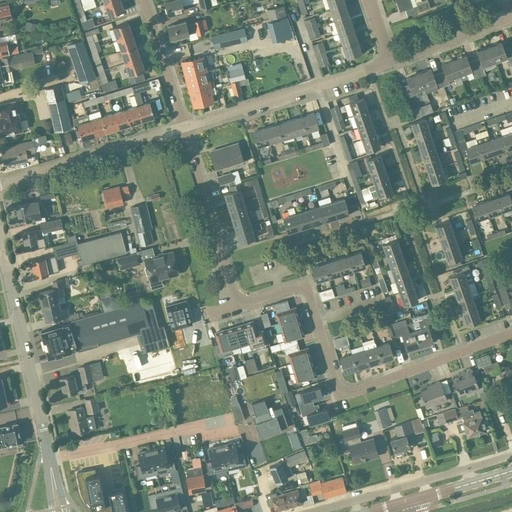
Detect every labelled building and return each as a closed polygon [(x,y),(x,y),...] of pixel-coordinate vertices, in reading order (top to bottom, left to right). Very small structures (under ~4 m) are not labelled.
[(78,13),(83,11),(79,0),(77,0),(74,1),(78,13)] [(124,11),(120,0),(116,0),(104,4),(108,16),(124,11)] [(173,0),(164,2),(168,15),(183,11),(181,5),(198,1),(200,10),(212,7),(210,0),(173,0)] [(326,0),(330,8),(345,3),(343,0),(326,0)] [(395,0),(400,11),(405,10),(413,7),(410,0),(395,0)] [(430,8),(428,2),(416,6),(418,12),(430,8)] [(308,13),(304,4),(304,3),(298,5),(302,15),(308,13)] [(330,8),(334,20),(349,15),(345,3),(330,8)] [(0,21),(11,19),(8,6),(0,8),(0,21)] [(418,12),(416,6),(413,7),(405,10),(407,16),(418,12)] [(83,11),(78,13),(83,30),(95,26),(92,18),(86,20),(83,11)] [(334,20),(338,33),(353,28),(349,15),(334,20)] [(288,17),(267,22),(272,42),(292,37),(292,36),(291,30),(288,17)] [(304,21),(307,30),(317,26),(314,17),(304,21)] [(189,34),(197,32),(197,35),(204,33),(203,30),(207,28),(205,19),(193,22),(186,24),(184,20),(166,25),(171,39),(189,35),(189,34)] [(32,32),(35,31),(37,25),(26,22),(24,31),(32,32)] [(128,23),(113,28),(117,40),(132,35),(128,23)] [(321,36),(317,26),(307,30),(310,40),(321,36)] [(97,28),(84,32),(90,49),(96,47),(94,42),(92,35),(99,32),(97,28)] [(247,41),(244,28),(211,36),(214,49),(247,41)] [(338,33),(342,45),(357,40),(353,28),(338,33)] [(132,35),(117,40),(121,51),(136,46),(132,35)] [(95,78),(82,39),(66,45),(79,83),(95,78)] [(357,40),(342,45),(347,57),(361,52),(357,40)] [(18,53),(17,47),(7,49),(6,42),(0,42),(0,56),(8,55),(18,53)] [(312,45),(315,54),(325,51),(322,42),(312,45)] [(501,42),(489,46),(495,61),(507,57),(510,66),(511,65),(511,52),(510,47),(504,49),(501,42)] [(136,46),(121,51),(122,53),(125,63),(140,58),(136,46)] [(480,58),(474,60),(481,77),(486,74),(483,66),(495,61),(489,46),(477,51),(480,58)] [(96,47),(90,49),(92,54),(94,61),(100,59),(97,52),(96,47)] [(43,53),(42,48),(31,50),(31,52),(1,59),(2,65),(0,65),(0,81),(3,81),(4,85),(13,83),(11,70),(34,65),(32,55),(43,53)] [(326,51),(325,51),(315,54),(320,67),(329,64),(325,52),(326,51)] [(466,55),(454,59),(462,80),(468,78),(466,72),(471,70),(475,79),(481,77),(474,60),(469,62),(466,55)] [(190,93),(210,88),(202,56),(181,61),(189,93),(190,93)] [(140,58),(125,63),(129,74),(129,75),(144,70),(140,58)] [(100,59),(94,61),(95,62),(96,68),(102,66),(100,59)] [(445,70),(439,73),(443,86),(450,83),(448,79),(453,77),(457,85),(462,83),(462,81),(462,80),(454,59),(442,64),(445,70)] [(430,68),(418,72),(424,87),(426,93),(444,86),(443,86),(439,73),(433,75),(430,68)] [(409,84),(404,86),(408,97),(413,95),(412,91),(424,87),(418,72),(407,77),(409,84)] [(230,77),(229,77),(230,82),(245,78),(244,73),(230,77)] [(106,75),(100,77),(105,92),(118,88),(115,80),(108,83),(106,75)] [(148,81),(131,87),(133,92),(134,95),(135,100),(137,106),(142,121),(154,117),(153,112),(158,110),(155,100),(143,104),(139,92),(151,88),(148,81)] [(238,81),(231,82),(234,95),(241,93),(238,81)] [(72,128),(62,85),(44,89),(54,132),(72,128)] [(131,87),(119,90),(121,96),(133,92),(131,87)] [(214,102),(210,88),(190,93),(193,107),(214,102)] [(82,97),(79,89),(66,93),(68,102),(82,97)] [(119,90),(107,94),(109,99),(121,96),(119,90)] [(107,94),(95,98),(97,103),(101,102),(109,99),(107,94)] [(352,115),(367,110),(363,97),(348,102),(352,115)] [(95,98),(83,101),(85,107),(97,103),(95,98)] [(17,114),(14,102),(0,104),(0,110),(1,114),(2,113),(2,117),(0,117),(0,135),(22,130),(18,113),(17,114)] [(412,109),(415,117),(433,111),(430,103),(412,109)] [(133,107),(125,109),(130,125),(142,121),(137,106),(133,107)] [(338,120),(342,118),(338,106),(330,109),(334,121),(338,120)] [(125,109),(113,113),(118,128),(130,125),(125,109)] [(352,115),(356,127),(371,122),(367,110),(352,115)] [(113,113),(101,117),(106,132),(118,128),(113,113)] [(314,113),(302,117),(306,132),(319,128),(314,113)] [(101,117),(89,121),(94,136),(106,132),(101,117)] [(306,132),(302,117),(289,121),(294,135),(306,132)] [(411,123),(415,135),(429,130),(425,118),(411,123)] [(89,121),(77,124),(78,129),(81,137),(82,140),(94,136),(89,121)] [(294,135),(289,121),(277,124),(282,139),(294,135)] [(356,127),(361,139),(375,134),(371,122),(356,127)] [(277,124),(265,128),(269,143),(282,139),(277,124)] [(511,125),(500,130),(502,135),(506,149),(511,147),(511,125)] [(269,143),(265,128),(252,132),(257,147),(269,143)] [(461,129),(454,131),(463,157),(468,155),(470,162),(482,158),(478,144),(467,147),(461,129)] [(433,143),(429,130),(415,135),(419,147),(433,143)] [(72,142),(69,132),(63,134),(66,144),(72,142)] [(321,142),(310,145),(312,151),(323,147),(330,144),(326,133),(319,135),(321,142)] [(380,146),(375,134),(361,139),(365,151),(380,146)] [(488,135),(476,139),(478,144),(482,158),(494,153),(490,140),(490,139),(488,135)] [(490,139),(490,140),(494,153),(506,149),(502,135),(490,139)] [(35,151),(32,140),(1,147),(5,164),(27,160),(26,153),(35,151)] [(424,159),(438,155),(433,143),(419,147),(424,159)] [(243,161),(237,144),(210,152),(215,168),(226,164),(227,166),(243,161)] [(365,160),(370,172),(384,167),(379,154),(365,160)] [(428,172),(442,167),(438,155),(424,159),(428,172)] [(374,184),(388,179),(384,167),(370,172),(374,184)] [(446,179),(442,167),(428,172),(432,185),(446,179)] [(228,183),(229,186),(242,182),(241,182),(237,170),(217,176),(220,186),(228,183)] [(467,177),(465,171),(458,173),(460,180),(467,177)] [(254,185),(257,197),(263,196),(257,177),(248,180),(250,186),(254,185)] [(356,177),(351,178),(355,190),(360,189),(356,177)] [(392,191),(388,179),(374,184),(368,186),(370,192),(376,190),(378,196),(392,191)] [(325,183),(327,189),(336,186),(335,181),(325,183)] [(242,182),(229,186),(228,187),(230,191),(225,193),(229,205),(243,201),(240,190),(244,188),(242,182)] [(129,195),(127,186),(119,188),(118,186),(103,191),(108,207),(123,203),(121,197),(129,195)] [(39,190),(41,199),(55,197),(53,187),(39,190)] [(366,205),(360,189),(355,190),(361,207),(366,205)] [(511,201),(509,193),(496,197),(501,211),(511,207),(511,201)] [(257,197),(261,209),(266,208),(263,196),(257,197)] [(496,197),(485,201),(489,215),(501,211),(496,197)] [(278,204),(277,198),(268,201),(270,207),(278,205),(278,204)] [(331,202),(335,217),(348,213),(343,198),(331,202)] [(366,199),(364,200),(366,205),(367,210),(378,206),(377,203),(375,204),(375,202),(374,201),(368,204),(366,199)] [(323,220),(335,217),(331,202),(325,204),(324,200),(318,202),(319,206),(323,220)] [(38,201),(28,203),(16,205),(19,222),(31,220),(31,219),(38,217),(44,216),(44,215),(42,214),(40,214),(38,201)] [(243,201),(229,205),(232,218),(247,213),(243,201)] [(489,215),(485,201),(472,205),(477,219),(489,215)] [(153,242),(150,229),(152,229),(145,204),(130,208),(137,233),(140,246),(153,242)] [(311,224),(323,220),(319,206),(307,209),(311,224)] [(286,232),(299,228),(294,213),(295,213),(293,207),(287,209),(289,215),(282,217),(286,232)] [(268,216),(266,208),(261,209),(255,211),(258,219),(268,216)] [(294,213),(299,228),(311,224),(307,209),(295,213),(294,213)] [(232,218),(236,230),(251,225),(247,213),(232,218)] [(62,228),(60,218),(40,223),(41,228),(22,233),(25,249),(44,244),(41,233),(62,228)] [(109,230),(127,226),(125,219),(108,223),(109,230)] [(435,226),(439,238),(453,233),(449,221),(435,226)] [(274,236),(273,233),(274,233),(271,224),(266,225),(268,234),(266,235),(267,239),(274,236)] [(254,238),(251,225),(236,230),(239,242),(254,238)] [(76,240),(68,243),(52,247),(55,256),(55,258),(79,253),(81,260),(76,261),(77,266),(126,252),(121,233),(77,243),(76,240)] [(453,233),(439,238),(443,250),(457,245),(453,233)] [(387,255),(401,250),(397,238),(382,243),(387,255)] [(461,258),(457,245),(443,250),(450,268),(461,264),(460,258),(461,258)] [(401,250),(387,255),(391,268),(405,263),(401,250)] [(361,251),(348,255),(353,270),(366,266),(365,263),(361,252),(361,251)] [(141,264),(137,252),(117,258),(120,270),(141,264)] [(149,275),(151,281),(149,281),(152,289),(163,286),(161,278),(177,274),(171,253),(145,260),(147,265),(146,265),(144,267),(146,275),(148,275),(149,275)] [(374,253),(369,254),(371,261),(377,259),(378,259),(377,255),(375,256),(374,253)] [(348,255),(336,258),(341,274),(353,270),(348,255)] [(47,274),(58,272),(55,258),(55,256),(44,259),(44,258),(32,261),(30,262),(29,264),(30,268),(32,269),(34,269),(35,277),(47,275),(47,274)] [(336,258),(324,262),(328,277),(341,274),(336,258)] [(482,269),(485,278),(490,276),(484,259),(477,261),(479,268),(482,269)] [(324,262),(311,266),(315,281),(328,277),(324,262)] [(391,268),(395,280),(410,275),(405,263),(391,268)] [(468,283),(468,284),(474,282),(470,269),(469,270),(467,265),(452,270),(453,274),(449,276),(453,288),(468,283)] [(395,280),(400,292),(414,287),(410,275),(395,280)] [(501,275),(495,278),(498,286),(504,283),(501,275)] [(39,292),(42,306),(58,303),(64,301),(62,289),(66,288),(64,280),(52,282),(53,289),(39,292)] [(472,295),(468,284),(468,283),(453,288),(457,300),(472,295)] [(505,286),(499,289),(506,308),(511,306),(511,290),(507,292),(505,286)] [(414,287),(400,292),(404,304),(418,299),(414,287)] [(332,288),(319,292),(321,301),(334,297),(332,288)] [(140,295),(129,298),(131,304),(142,302),(140,295)] [(476,307),(472,295),(457,300),(461,312),(476,307)] [(287,300),(273,304),(279,322),(298,317),(295,307),(290,309),(287,300)] [(185,301),(166,306),(172,329),(192,324),(185,301)] [(70,323),(41,332),(48,358),(77,350),(78,352),(99,346),(98,344),(141,332),(144,343),(153,341),(150,330),(142,304),(142,302),(131,304),(69,322),(70,323)] [(152,302),(142,304),(150,330),(153,341),(156,340),(158,347),(169,344),(167,337),(163,325),(159,326),(152,302)] [(58,303),(42,306),(45,320),(62,316),(67,315),(66,309),(59,310),(58,303)] [(480,320),(476,307),(461,312),(465,325),(480,320)] [(430,312),(423,314),(419,316),(419,315),(411,318),(413,323),(420,345),(433,342),(429,325),(434,323),(430,312)] [(264,327),(270,325),(267,313),(260,314),(264,327)] [(279,322),(282,332),(301,326),(298,317),(279,322)] [(413,323),(407,325),(405,320),(392,324),(396,337),(403,335),(408,349),(420,345),(413,323)] [(253,321),(243,324),(250,348),(266,343),(262,330),(256,332),(253,321)] [(374,326),(374,327),(376,331),(388,328),(386,322),(374,326)] [(234,327),(240,346),(249,344),(250,348),(243,324),(234,327)] [(301,326),(282,332),(284,341),(279,343),(281,349),(284,348),(298,344),(296,338),(304,336),(301,326)] [(234,327),(225,330),(232,354),(233,353),(231,349),(240,346),(234,327)] [(232,354),(225,330),(215,333),(219,344),(213,346),(217,358),(232,354)] [(351,339),(360,336),(359,331),(349,334),(351,339)] [(349,344),(346,335),(333,339),(336,348),(349,344)] [(389,342),(377,346),(381,361),(394,357),(389,342)] [(369,365),(381,361),(377,346),(376,346),(375,343),(363,346),(369,365)] [(298,344),(284,348),(285,354),(288,354),(291,363),(310,357),(308,348),(300,350),(298,344)] [(35,359),(42,358),(39,349),(33,351),(35,359)] [(364,350),(352,354),(356,369),(369,365),(364,350)] [(344,372),(356,369),(352,354),(340,357),(344,372)] [(310,357),(291,363),(294,372),(313,366),(310,357)] [(103,378),(100,361),(78,367),(80,374),(73,376),(73,375),(60,378),(64,394),(77,391),(79,393),(85,392),(86,390),(85,385),(83,384),(83,383),(103,378)] [(500,373),(497,362),(483,366),(486,377),(500,373)] [(257,370),(256,365),(255,364),(246,366),(248,373),(257,370)] [(313,366),(294,372),(297,382),(316,376),(313,366)] [(460,376),(453,379),(454,383),(456,389),(458,393),(465,390),(465,392),(479,387),(476,379),(472,369),(471,369),(469,368),(466,369),(466,371),(459,374),(460,376)] [(240,379),(238,372),(230,374),(232,381),(240,379)] [(447,399),(441,380),(427,385),(428,388),(421,390),(426,405),(433,402),(434,404),(447,399)] [(285,383),(279,385),(281,393),(288,391),(285,383)] [(298,403),(300,410),(314,405),(312,399),(322,396),(319,386),(300,392),(303,401),(298,403)] [(286,393),(284,394),(288,406),(296,404),(291,391),(286,393)] [(231,406),(236,422),(244,419),(236,396),(230,399),(232,405),(231,406)] [(99,411),(96,397),(84,399),(87,414),(99,411)] [(260,437),(288,427),(281,406),(273,409),(275,416),(271,417),(271,416),(270,416),(264,399),(252,404),(256,415),(253,416),(255,423),(257,429),(257,431),(258,431),(260,437)] [(314,405),(300,410),(302,416),(307,415),(310,424),(329,418),(326,408),(320,410),(318,404),(314,405)] [(96,428),(93,416),(84,417),(82,407),(67,411),(72,435),(87,431),(87,430),(96,428)] [(385,408),(374,412),(379,428),(390,424),(385,408)] [(455,409),(444,412),(448,424),(454,422),(453,421),(461,418),(463,422),(456,424),(459,433),(466,431),(467,436),(485,430),(485,427),(489,425),(488,421),(483,422),(479,410),(470,413),(469,409),(456,413),(455,409)] [(409,446),(406,437),(414,434),(411,420),(394,426),(396,429),(398,437),(391,439),(394,451),(395,451),(396,454),(403,452),(402,448),(409,446)] [(0,446),(1,446),(1,447),(8,445),(8,448),(16,446),(15,444),(21,443),(19,435),(20,435),(19,431),(17,423),(0,426),(0,446)] [(348,428),(342,430),(345,440),(351,438),(353,444),(349,445),(354,462),(378,455),(373,438),(361,442),(359,436),(360,435),(358,426),(355,426),(348,428)] [(441,446),(436,432),(428,434),(433,448),(441,446)] [(222,445),(227,470),(246,466),(243,454),(237,455),(235,443),(228,444),(222,445)] [(206,462),(209,474),(227,470),(222,445),(221,446),(221,445),(216,447),(209,448),(212,461),(206,462)] [(151,449),(156,474),(175,469),(173,457),(166,459),(163,446),(157,448),(156,448),(151,449)] [(135,466),(138,478),(156,474),(151,449),(145,451),(138,452),(141,465),(135,466)] [(289,466),(301,461),(307,458),(304,450),(298,453),(285,458),(286,460),(281,462),(281,461),(269,467),(276,482),(287,477),(293,474),(289,466)] [(209,483),(208,473),(202,474),(201,466),(185,469),(186,476),(186,477),(188,492),(204,489),(203,484),(209,483)] [(56,468),(58,478),(65,477),(63,467),(56,468)] [(96,468),(76,472),(79,488),(80,491),(82,497),(85,502),(89,501),(90,507),(96,506),(97,511),(127,511),(123,490),(104,494),(101,494),(97,474),(96,468)] [(308,483),(305,471),(296,474),(298,481),(299,481),(301,485),(308,483)] [(320,483),(319,480),(308,483),(312,495),(322,492),(323,497),(346,491),(342,477),(320,483)] [(181,487),(155,493),(159,511),(160,511),(167,510),(167,511),(174,509),(174,508),(174,506),(179,505),(180,505),(178,500),(184,499),(181,487)] [(301,503),(298,490),(277,496),(276,493),(266,495),(269,507),(273,505),(275,511),(301,503)] [(203,507),(213,505),(210,491),(200,493),(203,507)] [(253,505),(251,498),(234,503),(235,506),(212,511),(236,511),(236,510),(253,505)] [(216,507),(224,505),(222,499),(214,500),(216,507)]
